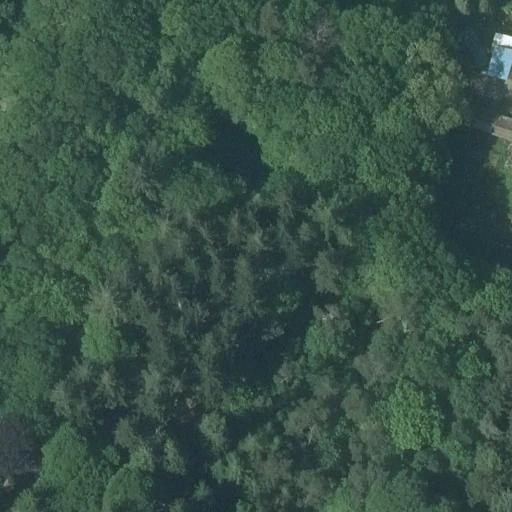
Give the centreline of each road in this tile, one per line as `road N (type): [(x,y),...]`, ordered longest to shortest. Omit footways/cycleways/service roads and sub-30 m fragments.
road 1 (track): [(192,0),(230,53),(307,130),(379,241),(478,330),(511,345)]
road 2 (track): [(13,511),(86,358),(210,306),(280,337),(310,332)]
